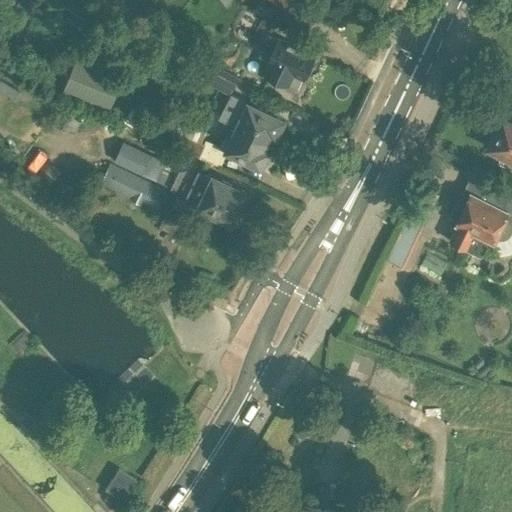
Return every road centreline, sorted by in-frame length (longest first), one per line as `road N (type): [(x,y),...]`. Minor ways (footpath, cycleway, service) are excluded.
road 1 (unclassified): [(204,329),(0,176)]
road 2 (unclassified): [(436,511),(433,425),(274,368)]
road 3 (primary): [(350,210),(446,0)]
road 4 (primary): [(350,210),(286,287),(252,359)]
road 5 (primary): [(274,368),(350,210)]
road 6 (primary): [(174,511),(240,408)]
